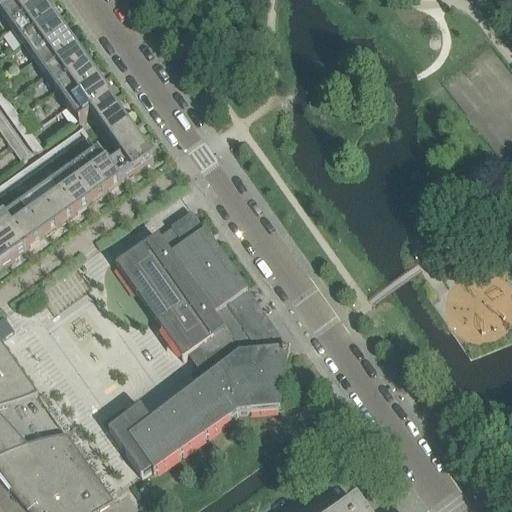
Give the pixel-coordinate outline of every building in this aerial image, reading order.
[(13,33),(44,11),(36,0),(24,0),(1,17),(13,33)] [(24,49),(55,27),(44,11),(13,33),(24,49)] [(35,65),(66,42),(55,27),(24,49),(35,65)] [(46,81),(77,58),(66,42),(35,65),(46,81)] [(57,96),(88,74),(77,58),(46,81),(57,96)] [(68,112),(100,89),(88,74),(57,96),(68,112)] [(91,119),(111,105),(100,89),(68,112),(79,128),(91,120),(91,119)] [(0,109),(1,111),(9,106),(0,93),(0,109)] [(111,148),(131,134),(111,105),(91,119),(91,120),(111,148)] [(13,127),(20,122),(9,106),(1,111),(13,127)] [(23,141),(30,136),(20,122),(13,127),(23,141)] [(0,135),(11,151),(18,146),(6,129),(0,133),(0,135)] [(69,149),(86,138),(83,133),(66,145),(69,149)] [(120,190),(154,167),(131,134),(111,148),(122,163),(110,172),(109,173),(118,186),(117,186),(120,190)] [(39,157),(43,154),(30,136),(23,141),(33,156),(39,157)] [(53,160),(69,149),(66,145),(50,156),(53,160)] [(27,165),(28,159),(18,146),(11,151),(23,168),(27,165)] [(38,171),(53,160),(50,156),(35,167),(38,171)] [(109,173),(110,172),(99,156),(82,168),(105,201),(120,190),(117,186),(118,186),(109,173)] [(22,183),(38,171),(35,167),(19,178),(22,183)] [(90,212),(105,201),(82,168),(67,179),(90,212)] [(6,194),(22,183),(19,178),(3,189),(6,194)] [(74,223),(90,212),(67,179),(51,190),(74,223)] [(58,234),(74,223),(51,190),(35,201),(58,234)] [(42,245),(58,234),(35,201),(20,212),(42,245)] [(27,255),(42,245),(20,212),(4,223),(15,239),(24,252),(24,251),(27,255)] [(289,356),(265,322),(192,218),(171,233),(172,235),(149,251),(147,248),(116,270),(183,364),(212,344),(212,343),(221,336),(238,359),(152,427),(141,412),(109,436),(142,483),(152,476),(154,478),(238,419),(279,414),(276,383),(289,356)] [(0,249),(15,239),(4,223),(0,226),(0,249)] [(27,255),(24,251),(24,252),(15,239),(0,249),(0,274),(4,271),(5,272),(27,255)] [(0,325),(0,336),(9,331),(3,323),(0,325)] [(112,503),(67,439),(55,442),(46,443),(38,445),(27,449),(7,428),(0,420),(0,412),(7,411),(19,407),(31,402),(38,399),(0,346),(0,345),(0,481),(1,484),(10,494),(17,504),(24,511),(105,511),(108,510),(114,507),(112,503)]
